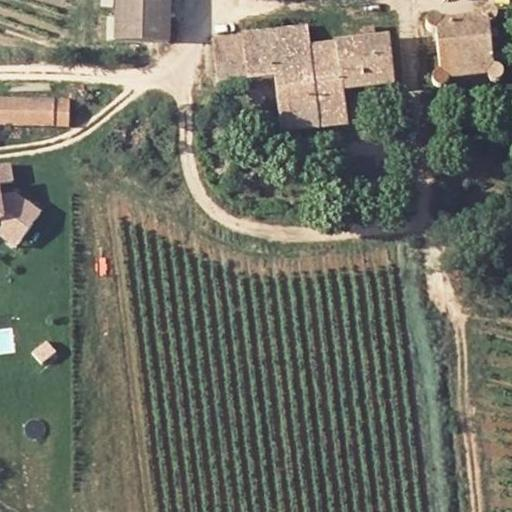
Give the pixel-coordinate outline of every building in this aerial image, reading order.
[(173,0),(116,0),(118,41),(174,40),(173,0)] [(480,18),(444,22),(441,18),(438,16),(434,15),(428,17),(426,20),(425,24),(425,28),(428,31),(435,32),(440,70),(437,71),(433,73),(432,77),(432,82),(434,87),(438,88),(443,88),(448,86),(450,83),(450,76),(488,73),(489,76),(491,80),(495,82),(499,82),(504,82),(507,79),(507,75),(506,69),(500,65),(494,64),(490,26),(494,25),(496,21),(497,17),(497,13),(494,10),(491,8),(486,8),(481,11),(480,18)] [(311,26),(244,33),(247,57),(216,60),(219,88),(277,79),(283,132),(351,124),(347,88),(395,83),(391,36),(373,37),(371,26),(355,27),(356,34),(366,33),(366,39),(314,44),(311,26)] [(247,57),(244,33),(214,36),(216,60),(247,57)] [(0,127),(72,130),(72,105),(0,101),(0,127)] [(0,241),(31,240),(28,201),(16,202),(14,163),(0,163),(0,241)]
